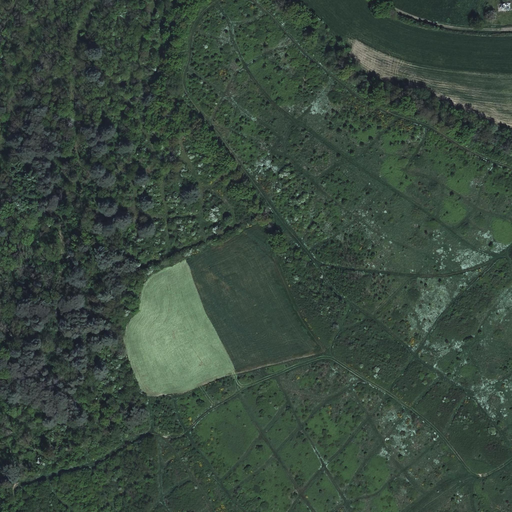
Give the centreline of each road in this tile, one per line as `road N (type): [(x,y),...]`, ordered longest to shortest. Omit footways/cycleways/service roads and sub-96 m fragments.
road 1 (track): [(211,7),(192,27),(185,89),(333,286),(478,403),(511,458)]
road 2 (track): [(511,458),(488,475),(470,473),(439,428),(329,355),(259,378),(178,434),(145,432),(95,461),(14,483)]
road 3 (track): [(211,7),(274,102),(468,243),(498,256)]
road 4 (track): [(251,0),(370,103),(511,167)]
road 5 (track): [(388,391),(449,307),(505,252)]
road 6 (track): [(493,262),(413,275),(315,260)]
road 7 (track): [(236,391),(311,511)]
road 8 (track): [(511,28),(449,27),(384,0)]
